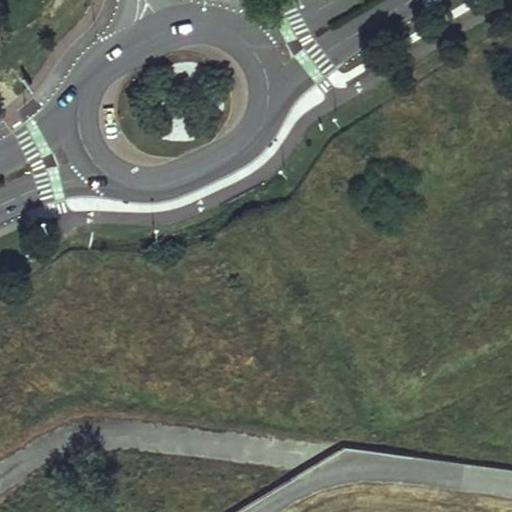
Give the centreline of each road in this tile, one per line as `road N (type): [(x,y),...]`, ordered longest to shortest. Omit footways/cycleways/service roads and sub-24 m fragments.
road 1 (secondary): [(106,173),(157,187),(230,156),(260,127),(268,93)]
road 2 (secondary): [(238,37),(216,26),(165,31),(114,56),(78,103)]
road 3 (secondary): [(268,93),(414,0)]
